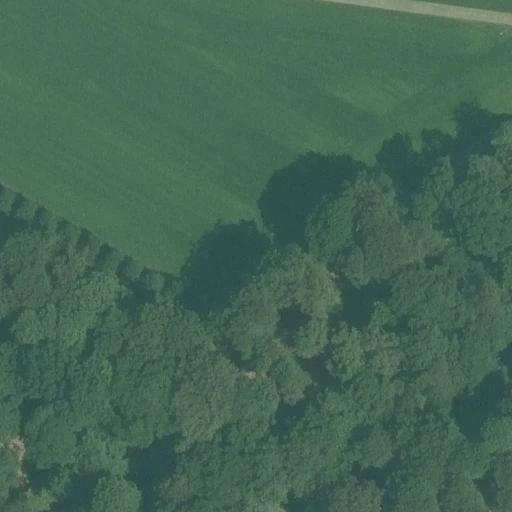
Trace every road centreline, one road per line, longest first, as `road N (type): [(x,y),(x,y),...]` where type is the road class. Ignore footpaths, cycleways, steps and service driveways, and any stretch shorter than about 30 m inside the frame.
road 1 (unclassified): [(117,511),(227,349),(275,294),(511,119)]
road 2 (track): [(0,217),(227,349)]
